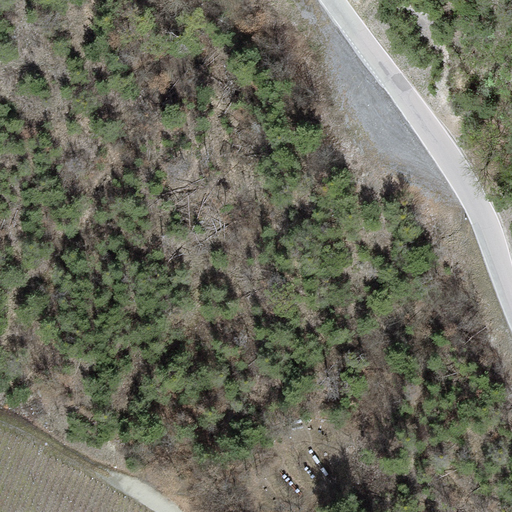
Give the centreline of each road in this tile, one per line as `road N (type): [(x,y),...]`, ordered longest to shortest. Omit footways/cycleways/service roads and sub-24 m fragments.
road 1 (unclassified): [(511,307),(464,187),(333,0)]
road 2 (track): [(167,511),(0,411)]
